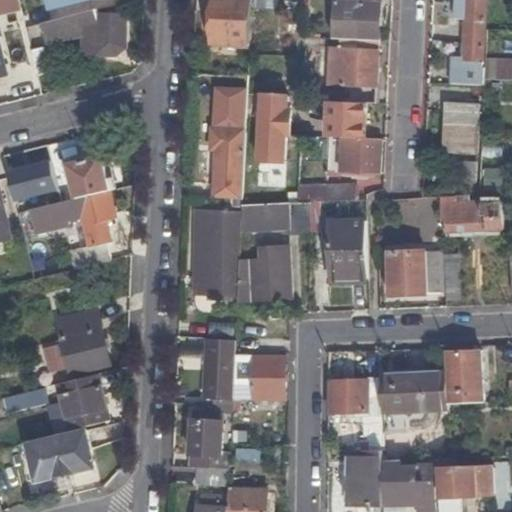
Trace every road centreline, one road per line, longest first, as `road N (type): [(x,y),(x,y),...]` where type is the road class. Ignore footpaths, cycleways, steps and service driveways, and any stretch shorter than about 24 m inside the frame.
road 1 (residential): [(146,505),(166,94)]
road 2 (residential): [(312,339),(511,332)]
road 3 (residential): [(399,182),(410,0)]
road 4 (unclassified): [(312,339),(309,511)]
road 5 (residential): [(0,133),(166,94)]
